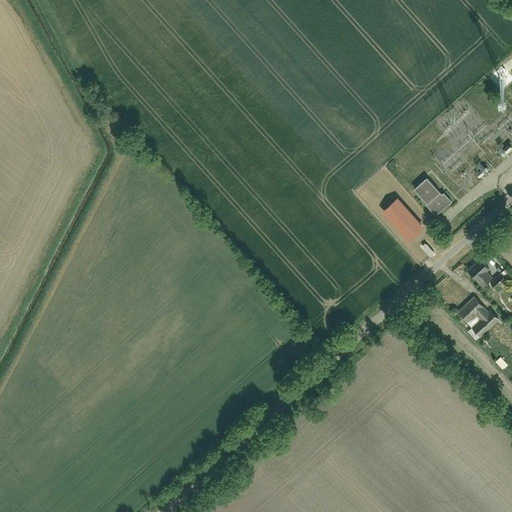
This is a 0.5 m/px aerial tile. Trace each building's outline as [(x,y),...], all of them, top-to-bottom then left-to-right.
[(509,155),(509,145),(499,145),(499,154),(509,155)] [(436,212),(449,198),(427,174),(412,188),(436,212)] [(424,225),(396,195),(380,209),(407,240),(424,225)] [(490,267),(479,255),(465,268),(481,285),(493,275),(488,269),(490,267)] [(486,307),(473,293),(455,309),(480,336),(499,318),(488,306),(486,307)] [(500,356),(495,361),(502,368),(507,363),(500,356)]
